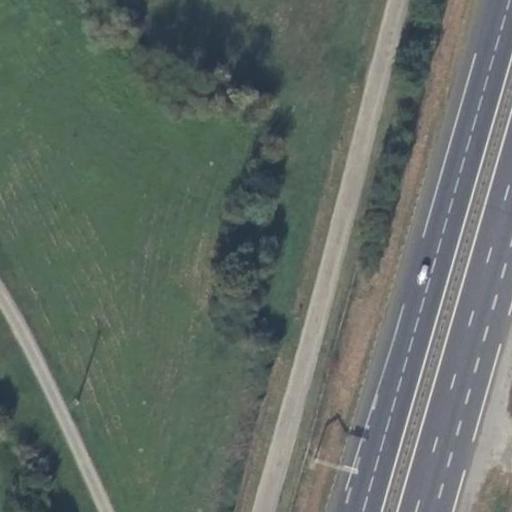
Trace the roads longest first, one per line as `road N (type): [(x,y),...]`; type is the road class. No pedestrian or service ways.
road 1 (trunk): [(508,0),(361,511)]
road 2 (unclassified): [(262,511),(397,0)]
road 3 (trunk): [(415,511),(511,172)]
